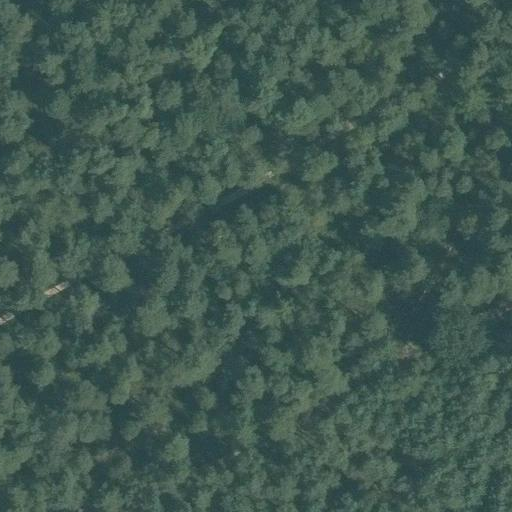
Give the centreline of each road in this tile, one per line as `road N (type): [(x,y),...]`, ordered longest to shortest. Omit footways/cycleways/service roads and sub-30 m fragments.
road 1 (track): [(511,29),(0,305)]
road 2 (track): [(115,511),(511,302)]
